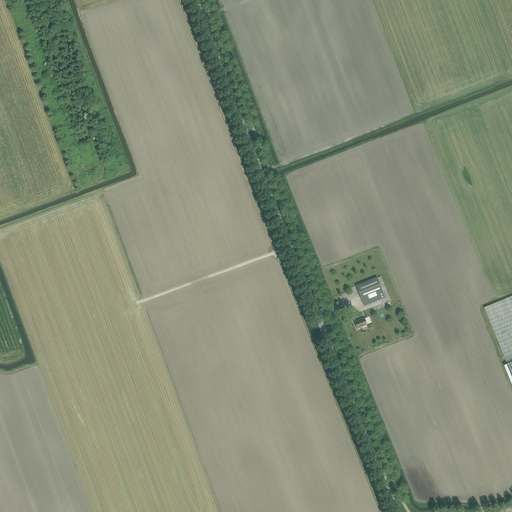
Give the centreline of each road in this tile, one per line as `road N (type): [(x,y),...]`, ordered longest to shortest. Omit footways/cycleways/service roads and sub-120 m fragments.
road 1 (tertiary): [(397,511),(196,0)]
road 2 (track): [(138,302),(290,246)]
